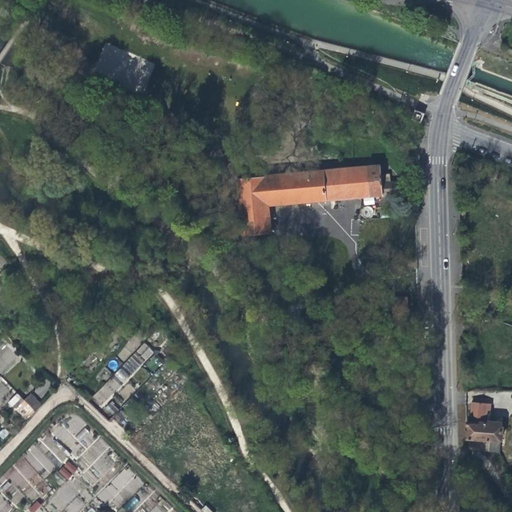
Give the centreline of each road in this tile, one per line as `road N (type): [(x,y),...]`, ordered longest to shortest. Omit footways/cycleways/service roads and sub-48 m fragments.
road 1 (secondary): [(439,129),(445,511)]
road 2 (track): [(0,458),(65,390),(194,511)]
road 3 (secondary): [(488,0),(439,129)]
